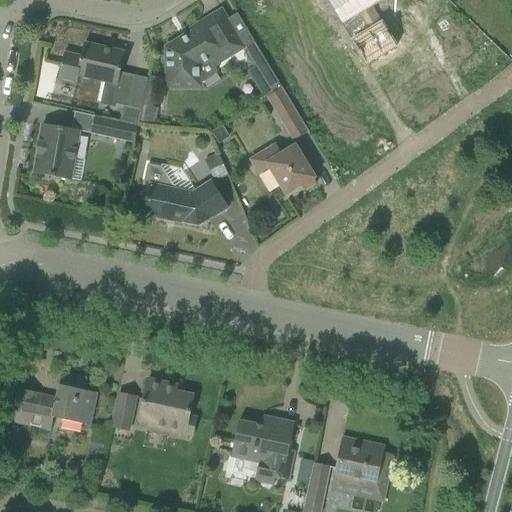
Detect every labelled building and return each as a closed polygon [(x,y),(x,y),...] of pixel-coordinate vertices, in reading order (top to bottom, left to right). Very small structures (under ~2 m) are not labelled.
[(306,0),(296,0),(298,3),(295,5),(303,22),(314,14),(306,0)] [(352,43),(366,66),(396,48),(371,7),(382,0),(328,0),(343,24),(354,41),(352,43)] [(436,10),(426,17),(430,23),(440,16),(436,10)] [(182,42),(180,40),(166,48),(166,88),(201,88),(200,68),(211,61),(215,67),(244,49),(221,11),(189,31),(191,33),(187,36),(188,38),(182,42)] [(119,123),(138,127),(138,124),(141,112),(129,109),(136,78),(120,74),(124,54),(84,45),(82,56),(64,52),(58,81),(77,84),(79,77),(97,81),(105,83),(121,86),(116,106),(123,107),(119,123)] [(270,70),(255,79),(266,99),(282,89),(270,70)] [(309,133),(282,89),(266,99),(293,143),(309,133)] [(141,112),(138,124),(153,128),(157,110),(142,106),(141,112)] [(95,117),(91,135),(134,145),(138,127),(95,117)] [(79,132),(42,126),(39,143),(38,143),(36,155),(37,155),(34,175),(71,182),(79,132)] [(222,128),(211,134),(218,147),(230,140),(222,128)] [(276,145),(250,161),(259,176),(269,170),(286,197),(301,188),(304,192),(316,185),(314,180),(315,179),(296,146),(281,155),(276,145)] [(218,155),(205,162),(213,180),(215,179),(217,183),(228,177),(218,155)] [(174,223),(198,228),(228,209),(211,182),(192,194),(175,191),(168,179),(161,169),(148,166),(143,187),(149,188),(148,191),(141,195),(146,202),(143,216),(164,221),(174,223)] [(14,389),(7,422),(51,432),(54,419),(90,427),(97,395),(84,392),(87,380),(62,375),(57,400),(38,396),(38,395),(14,389)] [(170,386),(148,381),(138,425),(192,438),(196,420),(189,419),(193,397),(169,392),(170,386)] [(136,399),(118,395),(113,418),(111,429),(129,433),(136,399)] [(274,487),(275,480),(288,482),(294,453),(288,452),(294,425),(271,420),(270,426),(239,419),(239,422),(231,458),(259,464),(255,483),(274,487)] [(91,436),(88,450),(101,452),(104,439),(91,436)] [(342,439),(333,480),(385,492),(388,483),(393,458),(381,455),(383,447),(371,445),(342,439)] [(304,456),(301,470),(312,473),(313,465),(315,459),(304,456)] [(321,511),(331,470),(313,465),(312,473),(305,503),(303,511),(321,511)]
